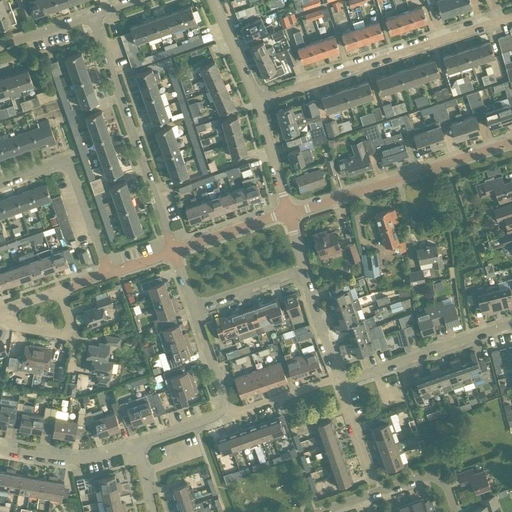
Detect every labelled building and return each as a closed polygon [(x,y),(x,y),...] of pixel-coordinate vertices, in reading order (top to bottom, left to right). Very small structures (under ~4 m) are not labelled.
[(0,0),(0,12),(11,8),(8,0),(0,0)] [(28,0),(34,16),(46,11),(42,0),(28,0)] [(55,0),(42,0),(46,11),(58,7),(55,0)] [(271,9),(276,7),(274,0),(268,0),(271,9)] [(292,0),(296,11),(311,6),(309,0),(307,0),(302,2),(301,0),(292,0)] [(436,0),(441,16),(457,11),(452,0),(436,0)] [(452,0),(457,11),(471,6),(468,0),(452,0)] [(338,1),(331,3),(334,11),(341,9),(338,1)] [(30,13),(26,3),(19,6),(22,16),(30,13)] [(257,4),(250,6),(253,15),(260,13),(257,4)] [(178,10),(183,26),(190,23),(192,29),(198,27),(190,5),(178,10)] [(238,20),(253,15),(250,6),(235,12),(238,20)] [(421,6),(409,10),(414,25),(426,21),(421,6)] [(326,7),(312,11),(314,18),(318,17),(319,22),(330,18),(326,7)] [(15,21),(11,8),(0,12),(0,27),(11,24),(10,23),(15,21)] [(178,10),(166,14),(171,30),(183,26),(178,10)] [(409,10),(397,14),(402,29),(414,25),(409,10)] [(312,11),(304,14),(306,21),(314,18),(312,11)] [(293,13),(278,17),(281,27),(289,25),(289,23),(295,21),(293,13)] [(166,14),(154,18),(159,34),(171,30),(166,14)] [(390,33),(402,29),(397,14),(385,18),(390,33)] [(154,18),(141,22),(147,38),(159,34),(154,18)] [(246,38),(258,32),(260,37),(274,31),(271,23),(264,26),(260,18),(241,27),(246,38)] [(377,21),(365,25),(370,40),(382,35),(377,21)] [(129,27),(131,31),(133,37),(134,42),(135,43),(147,38),(141,22),(129,27)] [(365,25),(353,29),(358,43),(370,40),(365,25)] [(282,29),(271,33),(274,41),(285,36),(282,29)] [(346,47),(358,43),(353,29),(341,33),(346,47)] [(302,62),(314,58),(309,43),(304,45),(299,30),(292,33),(302,62)] [(133,37),(131,31),(120,35),(122,40),(133,37)] [(321,39),(326,54),(338,50),(333,35),(321,39)] [(501,52),(508,50),(504,36),(497,38),(501,52)] [(134,42),(133,37),(122,40),(124,46),(134,42)] [(201,37),(189,41),(191,47),(203,43),(201,37)] [(321,39),(309,43),(314,58),(326,54),(321,39)] [(189,41),(177,45),(179,51),(191,47),(189,41)] [(477,45),(482,60),(494,56),(489,41),(477,45)] [(136,47),(135,43),(134,42),(124,46),(126,51),(136,47)] [(256,60),(256,61),(271,54),(275,52),(272,46),(266,48),(263,42),(251,47),(256,60)] [(165,49),(167,55),(179,51),(177,45),(165,49)] [(477,45),(465,49),(470,64),(482,60),(477,45)] [(281,63),(276,65),(273,58),(277,56),(279,60),(286,57),(290,66),(297,63),(289,46),(282,49),(275,52),(271,54),(256,61),(265,80),(284,72),(281,63)] [(138,53),(136,47),(126,51),(128,56),(138,53)] [(152,54),(154,59),(167,55),(165,49),(152,54)] [(465,49),(454,53),(459,68),(470,64),(465,49)] [(69,70),(85,65),(81,52),(64,58),(69,70)] [(140,58),(138,53),(128,56),(130,62),(140,58)] [(447,71),(459,68),(454,53),(442,57),(447,71)] [(154,59),(152,54),(140,58),(142,64),(154,59)] [(140,58),(130,62),(131,67),(142,64),(140,58)] [(422,63),(427,78),(439,74),(434,59),(422,63)] [(204,78),(219,72),(214,60),(199,67),(204,78)] [(52,76),(58,74),(61,73),(57,61),(48,64),(52,76)] [(175,74),(171,63),(166,64),(170,76),(175,74)] [(422,63),(411,67),(416,82),(427,78),(422,63)] [(69,70),(73,82),(89,77),(85,65),(69,70)] [(411,67),(399,71),(404,86),(416,82),(411,67)] [(27,69),(15,73),(20,88),(22,94),(28,92),(26,87),(33,84),(27,69)] [(139,87),(155,81),(155,82),(159,80),(157,72),(153,74),(151,69),(135,74),(139,87)] [(399,71),(387,75),(392,89),(404,86),(399,71)] [(204,78),(209,90),(224,83),(219,72),(204,78)] [(487,74),(490,83),(496,81),(493,72),(487,74)] [(15,73),(3,77),(9,93),(20,88),(15,73)] [(52,76),(57,88),(62,86),(58,74),(52,76)] [(174,88),(179,86),(175,74),(170,76),(174,88)] [(483,85),(490,83),(487,74),(481,76),(483,85)] [(380,93),(392,89),(387,75),(375,79),(380,93)] [(3,77),(0,78),(0,95),(9,93),(3,77)] [(73,82),(77,94),(93,89),(89,77),(73,82)] [(189,78),(180,81),(182,88),(191,84),(189,78)] [(470,80),(463,82),(466,91),(473,88),(470,80)] [(500,99),(494,101),(501,123),(511,119),(511,114),(511,110),(511,109),(511,92),(509,80),(502,83),(508,103),(501,105),(500,99)] [(155,81),(139,87),(143,99),(159,93),(155,82),(155,81)] [(356,85),(361,100),(373,96),(368,81),(356,85)] [(463,82),(458,84),(461,92),(466,91),(463,82)] [(209,90),(214,101),(229,95),(224,83),(209,90)] [(193,90),(191,84),(182,88),(184,93),(193,90)] [(356,85),(344,89),(349,104),(361,100),(356,85)] [(62,86),(57,88),(61,100),(66,98),(62,86)] [(178,100),(183,98),(179,86),(174,88),(178,100)] [(25,101),(27,109),(57,99),(53,88),(36,94),(37,97),(25,101)] [(446,88),(433,92),(436,101),(449,96),(446,88)] [(97,101),(93,89),(77,94),(81,107),(97,101)] [(344,89),(332,93),(337,108),(349,104),(344,89)] [(478,90),(472,92),(477,106),(483,104),(478,90)] [(470,108),(477,106),(472,92),(466,94),(470,108)] [(159,93),(143,99),(148,111),(164,105),(159,93)] [(332,93),(320,97),(325,112),(332,109),(334,113),(339,112),(337,108),(332,93)] [(420,96),(423,105),(429,103),(426,94),(420,96)] [(234,106),(229,95),(214,101),(219,113),(234,106)] [(417,107),(423,105),(420,96),(414,98),(417,107)] [(71,111),(66,98),(61,100),(65,112),(71,111)] [(197,101),(188,104),(190,110),(199,107),(203,106),(201,100),(197,101)] [(276,110),(280,123),(318,112),(315,100),(300,104),(302,111),(293,114),(291,106),(276,110)] [(494,101),(483,105),(485,111),(484,112),(486,117),(489,127),(501,123),(494,101)] [(184,102),(179,104),(182,112),(183,116),(188,115),(184,102)] [(397,104),(400,112),(406,110),(403,102),(397,104)] [(444,102),(438,103),(442,117),(448,115),(446,107),(444,102)] [(390,103),(382,105),(386,117),(400,112),(397,104),(391,106),(390,103)] [(437,103),(430,106),(434,118),(441,116),(437,103)] [(164,105),(148,111),(152,123),(168,118),(168,116),(164,105)] [(199,107),(190,110),(192,117),(201,114),(199,107)] [(365,114),(368,123),(382,118),(378,107),(371,109),(372,112),(365,114)] [(85,116),(89,129),(105,123),(101,111),(85,116)] [(308,130),(310,139),(325,135),(318,112),(280,123),(283,135),(298,131),(296,126),(314,121),(316,128),(308,130)] [(408,113),(402,115),(412,147),(417,146),(419,151),(421,150),(422,152),(431,149),(430,147),(432,147),(425,125),(413,128),(408,113)] [(467,135),(462,119),(460,113),(455,115),(457,121),(450,123),(455,139),(467,135)] [(362,125),(368,123),(365,114),(359,116),(362,125)] [(183,117),(188,133),(194,131),(188,115),(183,116),(183,117)] [(462,119),(467,135),(480,131),(474,115),(462,119)] [(224,132),(240,128),(237,116),(221,120),(224,132)] [(32,130),(37,146),(47,142),(48,145),(55,143),(51,129),(48,121),(47,120),(37,123),(38,127),(32,130)] [(68,122),(72,134),(78,132),(74,120),(68,122)] [(342,122),(345,130),(351,128),(348,120),(342,122)] [(437,120),(425,125),(432,147),(434,146),(435,148),(442,146),(442,143),(445,142),(437,120)] [(339,132),(345,130),(342,122),(336,124),(335,121),(324,124),(328,136),(339,132)] [(105,123),(89,129),(93,141),(109,135),(105,123)] [(197,132),(201,131),(206,129),(204,123),(195,125),(197,132)] [(377,124),(365,127),(369,137),(374,153),(379,151),(383,163),(407,155),(400,133),(382,139),(377,124)] [(159,143),(175,137),(171,125),(155,131),(159,143)] [(224,132),(228,144),(243,140),(240,128),(224,132)] [(32,130),(15,135),(21,152),(37,146),(32,130)] [(194,131),(188,133),(192,145),(198,143),(194,131)] [(78,132),(72,134),(77,146),(82,144),(78,132)] [(15,135),(0,140),(0,145),(4,158),(21,152),(15,135)] [(109,135),(93,141),(97,153),(113,147),(109,135)] [(327,142),(325,135),(310,139),(312,146),(327,142)] [(159,143),(163,155),(179,150),(175,137),(159,143)] [(200,139),(202,146),(211,143),(208,137),(200,139)] [(374,153),(369,137),(350,143),(354,155),(337,160),(342,175),(347,173),(348,175),(372,167),(368,155),(374,153)] [(246,152),(243,140),(228,144),(231,156),(246,152)] [(77,146),(81,158),(87,156),(86,153),(88,152),(85,143),(82,144),(77,146)] [(192,145),(196,157),(202,155),(198,143),(192,145)] [(113,147),(97,153),(101,165),(117,159),(113,147)] [(204,151),(206,158),(214,155),(212,148),(204,151)] [(299,149),(288,152),(292,166),(312,160),(309,148),(300,151),(299,149)] [(163,155),(167,167),(183,162),(179,150),(163,155)] [(202,155),(196,157),(202,174),(207,172),(202,155)] [(87,156),(81,158),(85,170),(91,168),(87,156)] [(117,159),(101,165),(106,177),(122,171),(117,159)] [(332,159),(325,162),(329,174),(336,172),(332,159)] [(211,171),(217,169),(214,160),(207,162),(211,171)] [(236,166),(238,170),(238,172),(251,167),(249,161),(236,166)] [(188,174),(183,162),(167,167),(172,179),(188,174)] [(236,166),(225,170),(226,175),(238,170),(236,166)] [(494,167),(486,170),(488,175),(496,172),(494,167)] [(89,181),(91,187),(102,184),(100,177),(95,179),(91,168),(85,170),(89,181)] [(295,177),(300,191),(324,183),(320,169),(295,177)] [(226,175),(225,170),(213,174),(215,179),(226,175)] [(213,174),(201,179),(203,183),(215,179),(213,174)] [(241,180),(244,186),(249,201),(261,197),(253,176),(241,180)] [(487,194),(495,191),(500,205),(511,201),(509,195),(511,193),(511,184),(510,180),(503,182),(501,176),(493,178),(492,176),(483,179),(484,181),(474,185),(478,198),(487,195),(487,194)] [(201,179),(190,183),(191,188),(203,183),(201,179)] [(109,187),(113,199),(130,193),(125,181),(109,187)] [(192,190),(191,188),(190,183),(178,187),(180,194),(192,190)] [(30,190),(35,205),(51,200),(50,198),(45,184),(30,190)] [(102,184),(91,187),(94,194),(93,194),(97,205),(103,203),(99,192),(104,190),(102,184)] [(244,186),(232,191),(237,205),(249,201),(244,186)] [(215,196),(208,199),(214,213),(225,209),(220,195),(217,187),(213,189),(215,196)] [(30,190),(15,195),(20,211),(35,205),(30,190)] [(204,201),(197,203),(202,218),(214,213),(208,199),(206,191),(201,193),(204,201)] [(232,191),(220,195),(225,209),(237,205),(232,191)] [(130,193),(113,199),(117,211),(134,205),(130,193)] [(15,195),(0,200),(6,216),(20,211),(15,195)] [(50,198),(51,200),(52,204),(62,200),(60,195),(50,198)] [(190,222),(202,218),(197,203),(195,197),(190,199),(192,205),(185,207),(190,222)] [(52,204),(54,209),(63,206),(62,200),(52,204)] [(101,217),(107,215),(112,213),(108,201),(103,203),(97,205),(101,217)] [(506,233),(511,231),(511,201),(493,208),(496,219),(503,217),(506,226),(504,226),(506,233)] [(134,205),(117,211),(121,223),(138,217),(134,205)] [(54,209),(56,215),(65,211),(63,206),(54,209)] [(374,214),(385,247),(398,242),(392,224),(398,222),(394,209),(388,211),(388,210),(374,214)] [(56,215),(57,220),(67,217),(65,211),(56,215)] [(107,215),(101,217),(105,229),(111,227),(107,215)] [(57,220),(59,225),(59,226),(69,222),(67,217),(57,220)] [(138,217),(121,223),(126,235),(142,230),(138,217)] [(59,226),(61,231),(71,228),(69,222),(59,226)] [(59,225),(43,230),(45,235),(55,232),(57,239),(63,237),(63,236),(61,231),(59,226),(59,225)] [(116,239),(111,227),(105,229),(109,241),(116,239)] [(61,231),(63,236),(73,233),(71,228),(61,231)] [(43,230),(32,235),(33,239),(45,235),(43,230)] [(313,234),(320,257),(340,250),(334,231),(326,234),(325,230),(313,234)] [(500,236),(488,240),(491,249),(502,245),(503,245),(511,242),(511,246),(511,231),(506,233),(499,236),(500,236)] [(63,236),(63,237),(65,241),(69,240),(75,238),(73,233),(63,236)] [(33,239),(32,235),(20,239),(21,243),(33,239)] [(20,239),(8,243),(9,247),(21,243),(20,239)] [(354,242),(343,246),(349,263),(359,259),(354,242)] [(419,263),(431,260),(433,268),(442,266),(440,253),(437,253),(435,244),(416,248),(419,263)] [(44,272),(56,268),(51,253),(51,254),(49,248),(37,252),(44,272)] [(62,249),(51,253),(56,268),(67,264),(62,249)] [(37,252),(33,253),(32,250),(25,253),(25,254),(33,276),(44,272),(37,252)] [(86,250),(77,253),(80,262),(89,259),(86,250)] [(363,275),(379,273),(375,250),(360,252),(363,275)] [(21,280),(33,276),(25,254),(25,253),(18,256),(19,260),(21,260),(23,263),(16,266),(21,280)] [(0,287),(9,284),(4,270),(2,264),(0,264),(0,287)] [(16,266),(4,270),(9,284),(21,280),(16,266)] [(410,285),(424,282),(422,269),(408,272),(410,285)] [(508,286),(498,289),(502,306),(507,305),(510,307),(511,306),(511,300),(511,296),(511,295),(511,277),(507,279),(508,286)] [(148,287),(151,297),(167,291),(165,286),(169,285),(167,280),(153,285),(151,279),(141,283),(143,288),(148,287)] [(325,304),(327,308),(352,299),(349,289),(342,291),(340,286),(328,290),(332,301),(325,304)] [(476,290),(470,291),(471,293),(470,293),(473,304),(473,303),(473,305),(479,303),(481,311),(486,310),(489,312),(492,311),(488,291),(486,286),(476,289),(476,290)] [(498,289),(488,291),(492,311),(496,311),(497,307),(502,306),(498,289)] [(167,291),(151,297),(155,307),(174,300),(172,295),(169,296),(167,291)] [(283,297),(290,318),(301,314),(294,293),(283,297)] [(83,311),(88,326),(106,320),(102,308),(112,305),(109,295),(95,300),(97,306),(83,311)] [(352,299),(327,308),(328,313),(335,310),(337,316),(356,310),(362,308),(358,297),(352,299)] [(409,298),(400,301),(402,308),(410,305),(409,298)] [(277,299),(265,303),(274,328),(280,325),(278,320),(283,318),(277,299)] [(174,300),(155,307),(158,318),(154,319),(156,325),(168,321),(166,315),(178,311),(174,300)] [(442,301),(433,304),(439,323),(445,321),(446,325),(459,321),(453,302),(444,305),(442,301)] [(123,302),(115,304),(117,310),(125,308),(123,302)] [(265,303),(248,309),(257,334),(274,328),(265,303)] [(433,325),(439,323),(433,304),(423,308),(425,311),(416,314),(422,333),(434,329),(433,325)] [(248,309),(231,315),(240,339),(257,334),(248,309)] [(356,310),(337,316),(339,322),(332,324),(334,329),(339,327),(359,320),(356,310)] [(136,314),(131,315),(137,331),(141,329),(136,314)] [(234,342),(240,339),(231,315),(220,319),(221,325),(216,327),(221,340),(232,336),(234,342)] [(339,327),(340,332),(347,329),(349,335),(373,327),(374,326),(376,325),(372,315),(359,320),(339,327)] [(412,319),(404,321),(406,327),(412,324),(412,319)] [(158,330),(162,341),(182,334),(180,329),(183,327),(182,322),(170,326),(168,321),(156,325),(157,331),(158,330)] [(406,327),(404,327),(408,344),(409,344),(414,342),(412,324),(406,327)] [(305,325),(294,329),(296,335),(301,333),(307,331),(305,325)] [(376,337),(373,327),(349,335),(351,341),(338,345),(339,350),(376,337)] [(162,341),(161,341),(164,351),(189,343),(185,333),(182,334),(162,341)] [(106,360),(109,344),(119,345),(121,337),(104,334),(102,346),(88,343),(86,357),(92,358),(92,357),(106,360)] [(376,337),(339,350),(341,354),(354,350),(356,356),(380,347),(376,337)] [(192,353),(189,343),(164,351),(170,368),(181,364),(179,358),(192,353)] [(17,357),(15,369),(21,370),(22,363),(34,366),(38,346),(29,344),(29,346),(25,345),(23,357),(17,356),(17,357)] [(38,346),(34,366),(47,368),(46,374),(53,375),(55,362),(48,361),(50,350),(46,349),(46,347),(38,346)] [(237,348),(225,353),(227,358),(239,354),(237,348)] [(314,350),(302,354),(309,373),(320,369),(314,350)] [(498,350),(491,352),(494,363),(501,361),(498,350)] [(292,378),(309,373),(302,354),(291,358),(289,352),(283,354),(292,378)] [(466,362),(473,381),(489,375),(484,362),(479,364),(474,352),(469,353),(471,360),(466,362)] [(7,367),(15,369),(17,357),(9,356),(7,367)] [(112,361),(106,360),(92,357),(92,358),(91,362),(90,371),(96,372),(94,383),(108,385),(112,361)] [(458,357),(453,359),(462,384),(473,381),(466,362),(460,364),(458,357)] [(451,367),(446,369),(452,388),(462,384),(453,359),(449,360),(451,367)] [(279,362),(268,366),(274,385),(286,381),(279,362)] [(437,364),(433,366),(442,391),(452,388),(446,369),(440,371),(437,364)] [(268,366),(257,370),(263,389),(274,385),(268,366)] [(431,374),(425,376),(432,395),(442,391),(433,366),(428,368),(431,374)] [(174,368),(163,372),(166,378),(165,378),(168,389),(170,388),(194,380),(190,370),(176,374),(174,368)] [(257,370),(245,374),(252,392),(263,389),(257,370)] [(415,401),(432,395),(425,376),(420,378),(417,371),(412,373),(417,386),(411,388),(415,401)] [(240,396),(252,392),(245,374),(234,378),(240,396)] [(197,390),(194,380),(170,388),(176,407),(188,403),(185,395),(197,390)] [(68,382),(66,395),(75,396),(77,384),(68,382)] [(158,392),(152,394),(156,405),(162,403),(158,392)] [(151,393),(135,398),(144,423),(154,420),(150,407),(156,405),(152,394),(151,393)] [(15,412),(17,400),(17,398),(0,395),(0,421),(2,422),(0,429),(6,430),(9,411),(15,412)] [(135,398),(119,404),(123,415),(128,413),(132,424),(139,421),(140,425),(144,423),(135,398)] [(23,401),(17,400),(15,412),(21,413),(18,428),(29,430),(32,413),(34,405),(23,403),(23,401)] [(113,412),(103,415),(109,431),(119,428),(114,414),(120,412),(116,401),(110,403),(113,412)] [(43,415),(32,413),(29,430),(40,432),(43,417),(49,418),(51,406),(45,405),(43,415)] [(57,407),(51,406),(49,418),(54,419),(52,434),(63,436),(66,419),(55,417),(57,407)] [(90,410),(84,412),(85,425),(94,422),(98,435),(109,431),(103,415),(93,419),(90,410)] [(66,419),(63,436),(74,438),(74,437),(76,423),(85,425),(84,412),(78,411),(77,421),(66,419)] [(381,425),(369,429),(372,439),(391,432),(396,431),(390,415),(379,419),(381,425)] [(278,417),(267,421),(274,440),(279,438),(278,435),(283,433),(278,417)] [(314,432),(315,436),(334,430),(331,419),(314,425),(316,431),(314,432)] [(267,421),(257,424),(263,440),(268,438),(269,441),(274,440),(267,421)] [(257,424),(247,428),(254,447),(258,445),(257,442),(263,440),(257,424)] [(247,428),(237,431),(242,447),(248,446),(249,448),(254,447),(247,428)] [(334,430),(315,436),(317,441),(320,440),(322,445),(338,440),(334,430)] [(237,431),(227,435),(233,454),(238,452),(237,449),(242,447),(237,431)] [(372,439),(375,449),(395,443),(391,432),(372,439)] [(229,456),(233,454),(227,435),(216,438),(222,455),(228,453),(229,456)] [(338,440),(322,445),(324,451),(321,452),(322,456),(341,450),(338,440)] [(395,443),(375,449),(379,460),(399,453),(403,451),(399,440),(395,442),(395,443)] [(287,450),(287,453),(289,457),(296,455),(294,448),(287,450)] [(256,452),(259,462),(265,460),(262,450),(256,452)] [(341,450),(322,456),(324,461),(327,460),(329,466),(345,460),(341,450)] [(399,453),(379,460),(382,470),(385,469),(394,466),(396,472),(408,467),(406,461),(402,463),(399,453)] [(345,460),(329,466),(331,471),(328,472),(329,477),(349,470),(345,460)] [(0,488),(7,489),(10,469),(6,468),(5,472),(0,470),(0,488)] [(489,487),(487,479),(483,469),(474,472),(472,468),(457,473),(460,483),(470,480),(472,484),(475,492),(482,489),(483,490),(485,490),(486,490),(487,489),(487,487),(489,487)] [(15,470),(10,469),(7,489),(18,491),(21,474),(14,473),(15,470)] [(349,470),(329,477),(331,482),(334,481),(336,486),(352,480),(349,470)] [(27,475),(21,474),(18,491),(28,493),(32,473),(27,472),(27,475)] [(36,473),(32,473),(28,493),(39,495),(42,478),(36,477),(36,473)] [(114,475),(92,480),(94,491),(100,490),(120,485),(119,481),(116,482),(114,475)] [(48,479),(42,478),(39,495),(49,497),(53,476),(48,476),(48,479)] [(57,477),(53,476),(49,497),(60,498),(63,482),(57,480),(57,477)] [(76,480),(78,489),(85,488),(83,478),(76,480)] [(174,499),(193,492),(192,488),(189,489),(187,483),(170,489),(174,499)] [(100,490),(102,500),(119,496),(118,490),(121,490),(120,485),(100,490)] [(174,499),(178,509),(194,504),(192,498),(195,497),(193,492),(174,499)] [(102,500),(105,511),(125,506),(124,502),(120,503),(119,496),(102,500)] [(473,509),(474,511),(491,511),(490,508),(498,505),(495,496),(482,500),(484,506),(473,509)] [(409,503),(412,511),(435,511),(434,508),(427,511),(423,499),(409,503)] [(186,506),(178,509),(178,511),(202,511),(210,509),(209,505),(203,507),(201,501),(194,504),(186,506)] [(412,511),(409,503),(396,508),(397,511),(412,511)]
